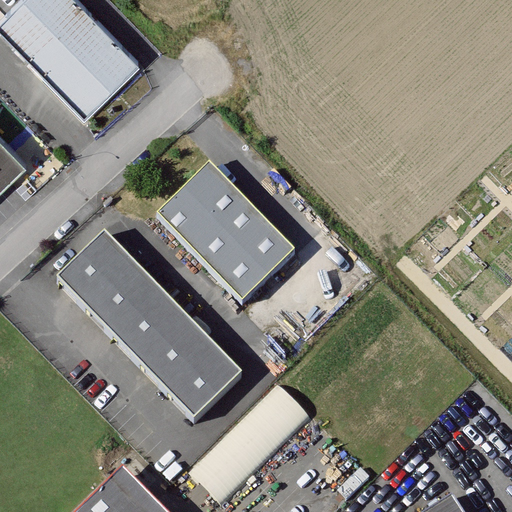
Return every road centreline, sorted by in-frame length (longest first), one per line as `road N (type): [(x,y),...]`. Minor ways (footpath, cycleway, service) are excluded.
road 1 (residential): [(0,261),(223,60)]
road 2 (unknown): [(105,166),(0,67)]
